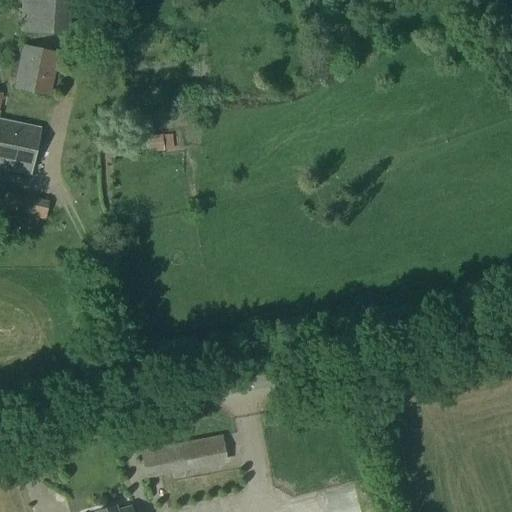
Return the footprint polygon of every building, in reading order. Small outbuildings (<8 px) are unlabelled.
[(14,90),(50,98),(58,54),(22,46),(14,90)] [(0,170),(29,177),(40,128),(0,119),(0,103),(2,95),(0,94),(0,170)] [(148,137),(149,153),(163,152),(162,151),(173,150),(172,135),(148,137)] [(47,202),(3,193),(0,209),(0,214),(43,223),(47,202)] [(14,235),(31,238),(33,223),(17,221),(14,235)] [(223,462),(219,438),(140,453),(145,477),(223,462)]
